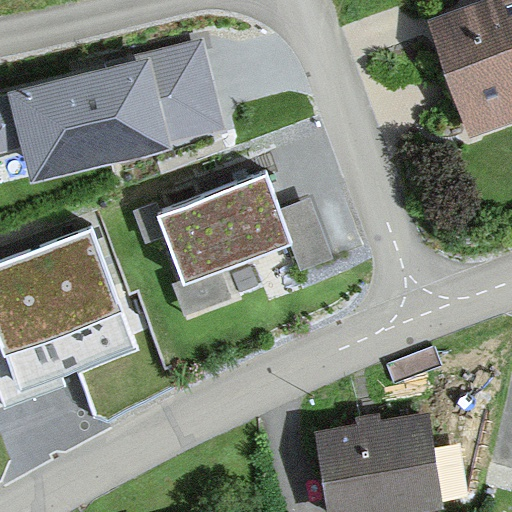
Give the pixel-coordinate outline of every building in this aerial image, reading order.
[(511,86),(511,0),(506,0),(433,26),(461,105),(511,86)] [(146,64),(13,97),(35,183),(168,150),(146,64)] [(187,300),(309,250),(274,164),(151,213),(187,300)] [(130,349),(89,240),(0,274),(0,330),(23,390),(130,349)] [(421,418),(317,435),(328,511),(366,511),(434,501),(421,418)]
